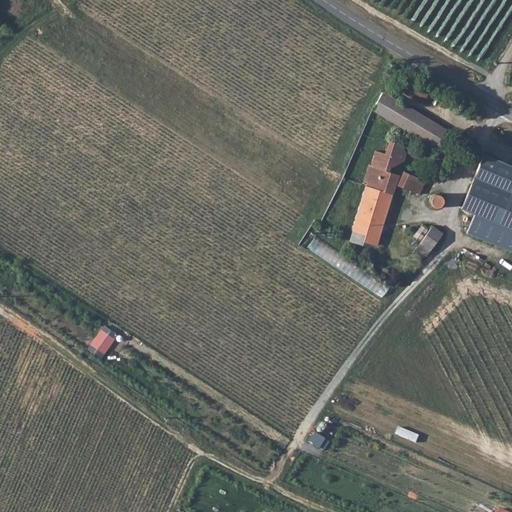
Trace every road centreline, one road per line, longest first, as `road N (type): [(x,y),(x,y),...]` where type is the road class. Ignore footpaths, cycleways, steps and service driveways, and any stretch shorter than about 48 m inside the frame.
road 1 (track): [(168,511),(189,463),(207,456),(249,479),(271,475),(386,311),(428,269),(447,229)]
road 2 (track): [(207,456),(0,312)]
road 3 (tertiary): [(319,0),(484,100)]
